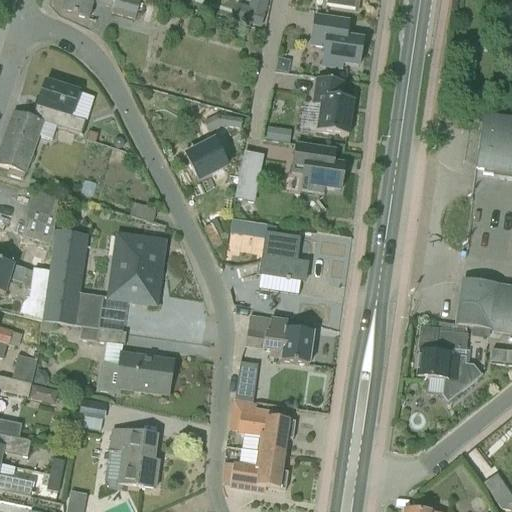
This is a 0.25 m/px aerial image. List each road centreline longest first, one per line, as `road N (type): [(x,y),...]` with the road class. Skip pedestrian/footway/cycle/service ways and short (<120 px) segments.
road 1 (residential): [(220,511),(214,480),(230,307),(99,68),(68,38),(22,24)]
road 2 (primary): [(347,511),(421,0)]
road 3 (unclassified): [(368,511),(511,398)]
